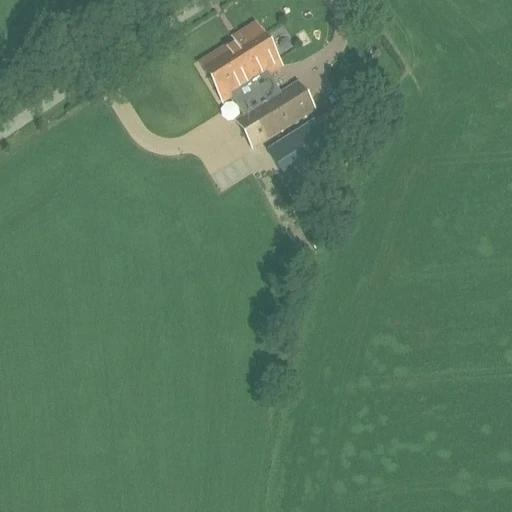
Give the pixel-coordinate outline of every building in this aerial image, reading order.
[(287,26),(272,34),(284,58),(299,51),(287,26)] [(225,50),(248,87),(279,68),(254,27),(232,40),(235,44),(225,50)] [(223,103),(248,87),(225,50),(200,66),(223,103)] [(298,86),(236,124),(251,149),(313,111),(298,86)] [(290,190),(321,170),(337,161),(314,125),(267,153),(290,190)]
